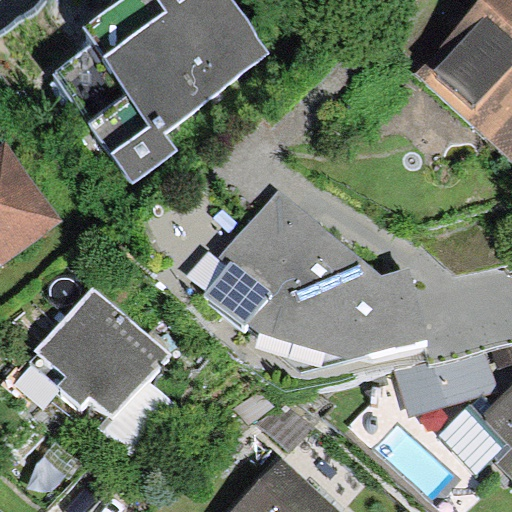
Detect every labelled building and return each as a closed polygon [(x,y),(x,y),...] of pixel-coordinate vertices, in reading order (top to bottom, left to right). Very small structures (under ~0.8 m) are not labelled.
[(148,140),(257,51),(215,0),(136,0),(41,77),(129,185),(162,157),(148,140)] [(511,0),(494,0),(424,73),(480,127),(490,116),(511,136),(511,0)] [(0,262),(40,233),(0,179),(0,262)] [(378,315),(277,217),(204,314),(265,378),(353,403),(423,384),(400,309),(378,315)] [(99,431),(128,456),(170,408),(138,380),(165,349),(86,282),(26,350),(61,380),(50,393),(70,410),(82,397),(108,420),(99,431)] [(511,387),(476,418),(464,403),(432,431),(471,477),(503,450),(511,459),(511,387)] [(331,511),(275,460),(226,511),(331,511)]
